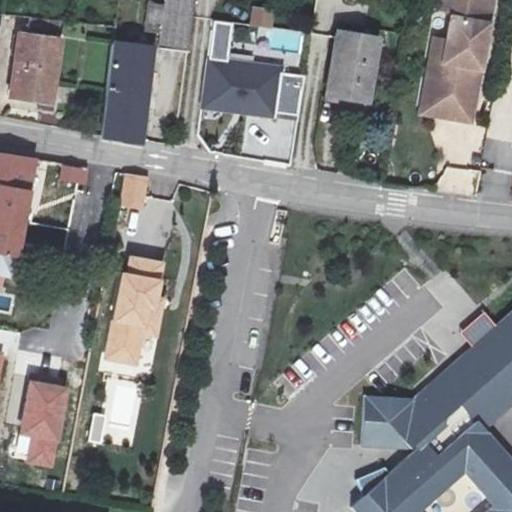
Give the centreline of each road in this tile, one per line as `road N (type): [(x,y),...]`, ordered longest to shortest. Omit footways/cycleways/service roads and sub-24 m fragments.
road 1 (residential): [(191,511),(259,184)]
road 2 (residential): [(259,184),(0,134)]
road 3 (residential): [(511,218),(259,184)]
